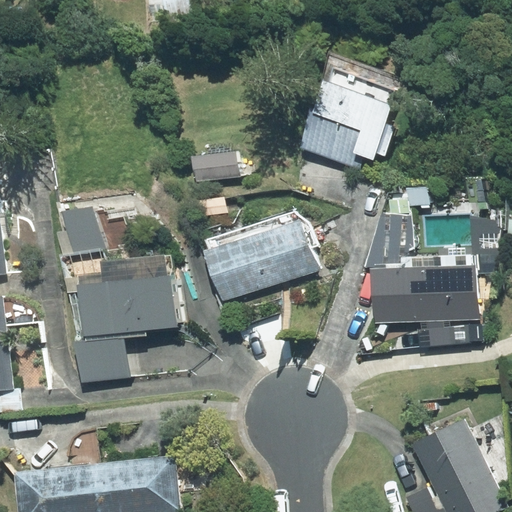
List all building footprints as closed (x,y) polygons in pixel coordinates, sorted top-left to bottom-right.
[(196,0),(165,0),(167,16),(198,13),(196,0)] [(312,147),(367,168),(373,151),(393,159),(395,153),(402,156),(414,125),(409,122),(416,103),(350,79),(339,109),(328,104),(312,147)] [(205,180),(250,175),(247,149),(202,154),(205,180)] [(4,180),(2,154),(0,154),(0,274),(15,274),(8,180),(4,180)] [(417,260),(414,201),(399,200),(375,260),(378,320),(481,314),(478,256),(417,260)] [(83,254),(114,251),(110,207),(79,210),(83,254)] [(230,300),(330,270),(315,221),(216,251),(230,300)] [(94,334),(187,326),(183,276),(90,284),(94,334)] [(0,390),(23,390),(19,294),(0,295),(0,390)] [(87,382),(138,377),(133,335),(83,340),(87,382)] [(496,511),(511,505),(467,414),(415,440),(441,494),(436,497),(431,485),(409,496),(416,511),(496,511)] [(35,511),(186,511),(180,454),(31,471),(35,511)]
